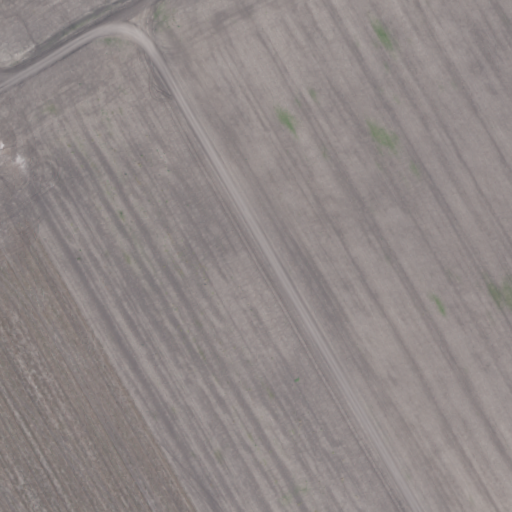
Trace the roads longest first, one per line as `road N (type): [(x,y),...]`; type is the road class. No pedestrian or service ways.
road 1 (residential): [(421,511),(124,0)]
road 2 (residential): [(115,0),(0,68)]
